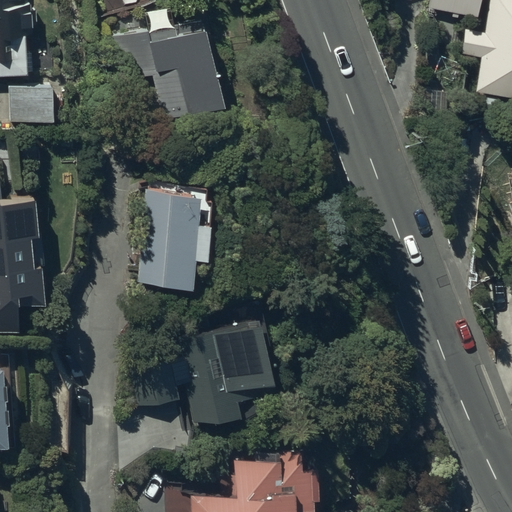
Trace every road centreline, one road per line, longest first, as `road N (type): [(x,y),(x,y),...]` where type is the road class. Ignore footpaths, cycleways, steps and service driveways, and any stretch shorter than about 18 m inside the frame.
road 1 (secondary): [(511,494),(391,217),(311,0)]
road 2 (residential): [(100,329),(101,511)]
